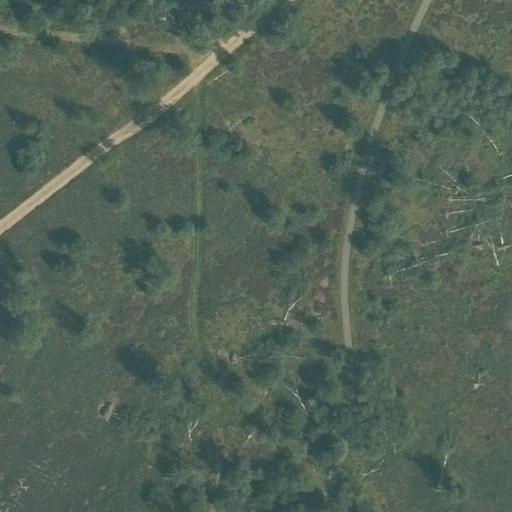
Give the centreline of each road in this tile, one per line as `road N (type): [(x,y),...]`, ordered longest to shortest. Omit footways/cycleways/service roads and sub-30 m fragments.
road 1 (track): [(215,511),(214,407),(196,362),(188,299),(193,77),(150,0)]
road 2 (track): [(0,228),(291,0)]
road 3 (unknown): [(0,28),(189,65)]
